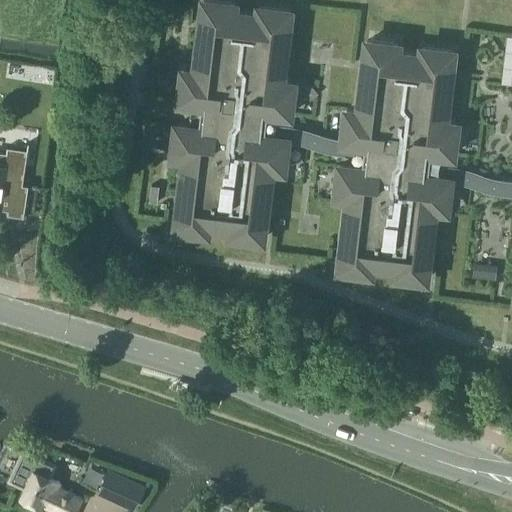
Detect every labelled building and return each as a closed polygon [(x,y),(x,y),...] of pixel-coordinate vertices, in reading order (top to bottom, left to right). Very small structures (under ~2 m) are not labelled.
[(277,114),(287,115),(289,115),(290,109),(293,109),(296,90),(292,90),(293,84),(281,82),(290,11),(259,7),(258,15),(247,14),(244,13),(244,14),(234,12),(235,4),(230,4),(230,0),(208,0),(208,1),(203,1),(195,72),(183,70),(179,101),(191,103),(188,127),(176,125),(175,131),(172,131),(170,150),(173,150),(172,156),(184,158),(176,229),(207,232),(208,225),(218,226),(221,227),(221,226),(232,228),(231,235),(236,236),(235,240),(257,243),(257,239),(262,239),(271,168),(282,170),(286,139),(293,140),(300,142),(308,144),(314,147),(315,134),(312,133),(303,130),(295,128),(286,127),(276,126),(277,114)] [(511,84),(511,36),(507,36),(501,83),(511,84)] [(441,154),(450,155),(452,155),(453,149),(457,149),(459,131),(456,130),(456,124),(444,122),(453,51),(422,48),(421,56),(410,54),(407,53),(407,54),(397,53),(398,45),(393,44),(393,40),(372,38),(371,42),(367,41),(358,112),(346,111),(343,141),(336,140),(329,138),(321,136),(315,134),(314,147),(317,148),(334,152),(342,154),(353,155),(351,167),(340,165),(339,171),(335,171),(333,190),(336,191),(336,197),(348,198),(339,269),(370,273),(371,265),(382,266),(382,267),(385,267),(395,268),(394,276),(399,276),(399,280),(420,283),(421,279),(425,279),(434,208),(446,210),(450,180),(456,181),(464,182),(471,185),(480,188),(483,189),(484,176),(475,173),(467,170),(458,168),(450,167),(439,166),(441,154)] [(0,216),(2,205),(9,206),(7,215),(23,217),(28,185),(22,184),(27,150),(7,147),(6,153),(0,151),(0,216)] [(511,181),(507,181),(499,180),(492,178),(484,176),(483,189),(498,193),(511,194),(511,181)] [(24,452),(10,481),(25,488),(20,499),(41,509),(43,505),(58,511),(75,511),(82,499),(57,488),(60,483),(47,477),(53,466),(24,452)] [(145,486),(108,469),(96,493),(134,511),(145,486)]
